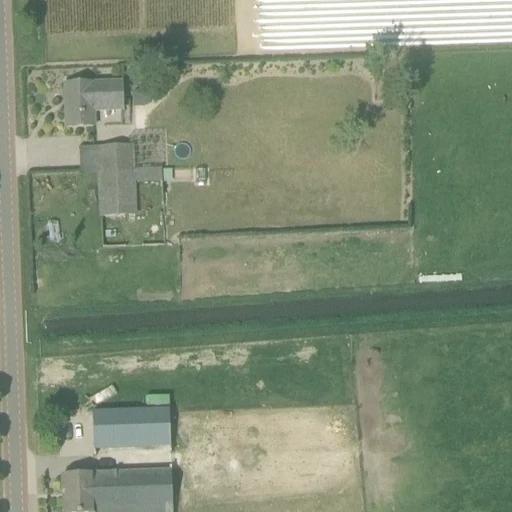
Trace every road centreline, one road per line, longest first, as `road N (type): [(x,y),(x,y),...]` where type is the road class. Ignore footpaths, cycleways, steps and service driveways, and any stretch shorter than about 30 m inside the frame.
road 1 (track): [(11,353),(511,315)]
road 2 (tertiary): [(16,511),(0,44)]
